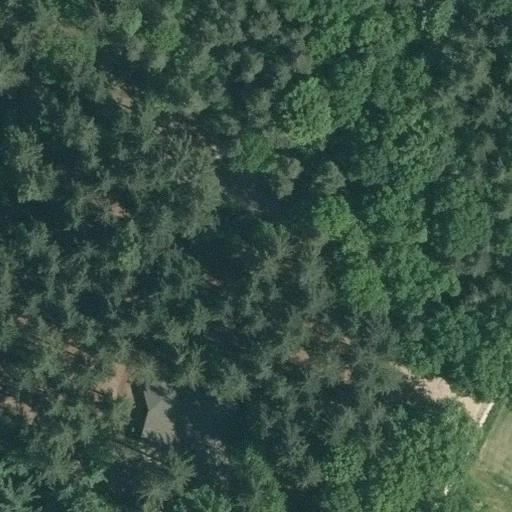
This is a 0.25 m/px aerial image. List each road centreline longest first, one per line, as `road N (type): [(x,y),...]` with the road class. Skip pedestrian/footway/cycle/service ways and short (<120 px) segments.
road 1 (track): [(425,300),(355,272),(217,147),(88,0)]
road 2 (track): [(474,384),(436,339),(340,0)]
road 3 (track): [(343,511),(401,437),(474,384)]
road 4 (track): [(511,349),(425,511)]
road 5 (track): [(0,124),(77,0)]
road 6 (track): [(387,161),(259,185)]
